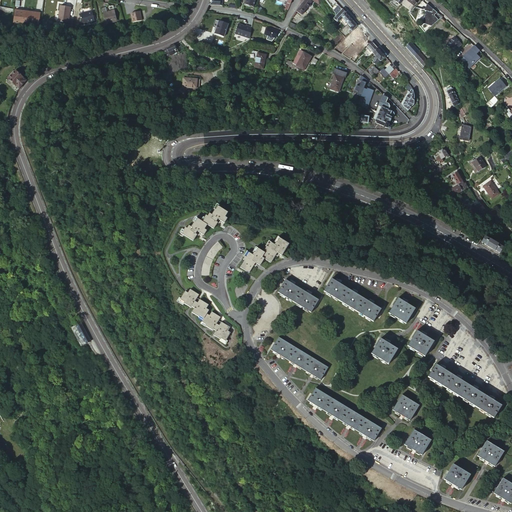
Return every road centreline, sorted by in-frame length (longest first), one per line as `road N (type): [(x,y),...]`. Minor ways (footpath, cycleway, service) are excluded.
road 1 (primary): [(201,511),(69,283),(17,148),(14,117),(38,80),(165,41),(189,24),(203,0)]
road 2 (primary): [(453,242),(334,188),(193,167),(175,156),(179,142),(212,135),(373,139),(420,127)]
road 3 (residential): [(511,389),(467,323),(430,295),(381,276),(289,262),(263,276),(245,321)]
road 4 (residential): [(245,321),(259,361),(318,425),(413,486),(485,511)]
road 5 (residential): [(420,127),(357,67),(283,26)]
road 6 (residential): [(283,26),(127,0)]
road 7 (primary): [(420,127),(427,90),(347,0)]
road 8 (residential): [(222,297),(222,269),(234,251),(226,233),(212,234),(200,250),(197,279),(207,286)]
